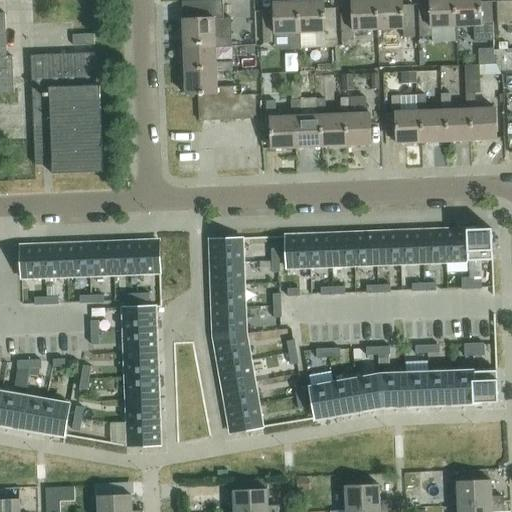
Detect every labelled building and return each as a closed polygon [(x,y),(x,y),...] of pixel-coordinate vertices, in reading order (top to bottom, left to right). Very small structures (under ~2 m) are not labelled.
[(353,30),(378,29),(377,0),(373,0),(352,1),(352,8),(341,9),(342,41),(353,41),(353,30)] [(377,0),(378,29),(403,28),(404,38),(414,38),(413,6),(402,6),(401,0),(377,0)] [(456,26),(455,0),(429,0),(430,5),(419,6),(420,38),(431,37),(431,27),(456,26)] [(480,0),(455,0),(456,26),(473,26),(474,42),(493,41),(492,3),(481,3),(480,0)] [(193,21),(182,21),(183,45),(215,44),(215,49),(232,48),(231,39),(215,39),(214,21),(223,20),(222,1),(192,2),(193,21)] [(510,26),(509,1),(497,2),(498,26),(510,26)] [(324,2),(298,3),(300,33),(300,49),(337,47),(335,9),(324,10),(324,2)] [(273,13),(261,13),(263,45),(275,44),(275,50),(300,49),(300,33),(298,3),(273,4),(273,13)] [(0,93),(14,92),(13,57),(7,58),(5,14),(0,14),(0,93)] [(94,34),(73,36),(73,47),(95,46),(94,34)] [(183,45),(184,69),(216,68),(216,73),(233,73),(232,64),(216,64),(215,49),(215,44),(183,45)] [(479,66),(494,65),(493,50),(479,50),(479,66)] [(97,88),(96,63),(95,54),(30,57),(34,167),(51,166),(52,175),(103,173),(100,87),(97,88)] [(503,113),(495,114),(495,108),(476,109),(475,93),(480,93),(479,65),(465,66),(467,109),(471,109),(472,141),(497,139),(496,135),(504,135),(503,113)] [(199,99),(210,99),(221,98),(232,98),(234,98),(234,89),(217,89),(216,73),(216,68),(184,69),(185,96),(198,96),(199,99)] [(354,90),(354,75),(341,75),(342,91),(354,90)] [(380,90),(380,75),(371,75),(371,90),(378,90),(380,90)] [(417,75),(402,76),(402,84),(417,84),(417,75)] [(445,110),(447,142),(472,141),(471,109),(467,109),(452,110),(451,94),(441,95),(442,110),(445,110)] [(416,96),(417,111),(421,111),(422,143),(447,142),(445,110),(442,110),(426,111),(425,96),(416,96)] [(233,121),(244,121),(243,97),(234,98),(232,98),(233,121)] [(256,120),(255,97),(243,97),(244,121),(256,120)] [(421,111),(417,111),(402,112),(401,97),(392,97),(392,115),(395,115),(396,144),(422,143),(421,111)] [(222,121),(221,98),(210,99),(211,122),(222,121)] [(233,121),(232,98),(221,98),(222,121),(233,121)] [(211,122),(210,99),(199,99),(200,122),(211,122)] [(346,115),(347,147),(371,146),(370,114),(351,115),(350,99),(342,99),(342,115),(346,115)] [(346,115),(342,115),(326,116),(325,100),(316,101),(317,116),(320,116),(322,148),(347,147),(346,115)] [(320,116),(317,116),(302,117),(301,101),(291,102),(292,117),(295,117),(297,149),(322,148),(320,116)] [(295,117),(292,117),(277,118),(276,102),(266,103),(267,121),(270,121),(271,150),(297,149),(295,117)] [(492,229),(468,230),(470,262),(493,261),(492,229)] [(468,230),(446,231),(447,263),(470,262),(468,230)] [(446,231),(423,232),(424,264),(447,263),(446,231)] [(423,232),(400,233),(401,264),(424,264),(423,232)] [(400,233),(377,234),(378,265),(401,264),(400,233)] [(354,234),(332,235),(333,267),(356,266),(354,234)] [(377,234),(354,234),(356,266),(378,265),(377,234)] [(332,235),(309,236),(310,268),(333,267),(332,235)] [(309,236),(285,237),(286,269),(310,268),(309,236)] [(242,239),(211,240),(212,264),(243,262),(242,239)] [(160,242),(136,243),(137,275),(161,274),(160,242)] [(136,243),(113,244),(114,275),(137,275),(136,243)] [(90,244),(68,245),(69,277),(92,276),(90,244)] [(113,244),(90,244),(92,276),(114,275),(113,244)] [(68,245),(45,246),(46,278),(69,277),(68,245)] [(45,246),(21,247),(22,279),(46,278),(45,246)] [(278,249),(270,249),(270,261),(279,261),(278,249)] [(279,261),(270,261),(271,274),(279,274),(279,261)] [(243,262),(212,264),(212,286),(244,285),(243,262)] [(470,277),(461,278),(462,290),(471,290),(470,277)] [(483,277),(470,277),(471,290),(483,290),(483,277)] [(425,283),(412,284),(412,292),(425,292),(425,283)] [(437,283),(425,283),(425,292),(438,291),(437,283)] [(392,284),(379,285),(379,294),(392,293),(392,284)] [(244,285),(212,286),(213,309),(245,308),(244,285)] [(379,285),(367,285),(367,294),(379,294),(379,285)] [(346,286),(334,287),(334,295),(346,295),(346,286)] [(334,287),(321,287),(321,296),(334,295),(334,287)] [(300,288),(287,288),(287,297),(300,297),(300,288)] [(138,293),(125,294),(126,303),(138,302),(138,293)] [(150,293),(138,293),(138,302),(151,302),(150,293)] [(280,294),(271,294),(272,307),(281,307),(280,294)] [(92,295),(80,296),(80,304),(93,304),(92,295)] [(105,295),(92,295),(93,304),(105,304),(105,295)] [(59,296),(47,297),(47,306),(60,305),(59,296)] [(47,297),(34,297),(34,306),(47,306),(47,297)] [(281,307),(272,307),(272,320),(281,319),(281,307)] [(155,308),(123,309),(124,333),(156,331),(155,308)] [(245,308),(213,309),(214,332),(214,338),(246,334),(245,308)] [(100,321),(91,321),(92,334),(100,333),(100,321)] [(156,331),(124,333),(125,355),(157,354),(156,331)] [(100,333),(92,334),(92,346),(101,346),(100,333)] [(246,334),(214,338),(215,344),(219,366),(251,361),(246,334)] [(295,340),(286,342),(288,354),(297,352),(295,340)] [(473,344),(464,344),(464,357),(473,357),(473,344)] [(485,344),(473,344),(473,357),(486,356),(485,344)] [(440,345),(427,346),(427,355),(440,354),(440,345)] [(427,346),(414,346),(415,355),(427,355),(427,346)] [(391,347),(378,348),(378,357),(391,356),(391,347)] [(378,348),(365,348),(366,357),(378,357),(378,348)] [(341,349),(329,350),(329,358),(341,358),(341,349)] [(329,350),(316,350),(316,359),(329,358),(329,350)] [(297,352),(288,354),(290,366),(299,365),(297,352)] [(157,354),(125,355),(126,378),(158,377),(157,354)] [(65,359),(53,360),(54,368),(66,367),(65,359)] [(42,360),(30,361),(30,369),(40,368),(42,368),(42,360)] [(30,361),(18,361),(18,369),(30,369),(30,361)] [(251,361),(219,366),(223,388),(254,383),(251,361)] [(84,366),(81,378),(90,380),(92,367),(84,366)] [(30,369),(29,376),(39,377),(40,368),(30,369)] [(497,372),(474,373),(475,404),(499,403),(497,372)] [(451,373),(428,374),(429,406),(452,405),(451,373)] [(474,373),(451,373),(452,405),(475,404),(474,373)] [(428,374),(405,375),(407,407),(429,406),(428,374)] [(405,375),(380,376),(384,408),(407,407),(405,375)] [(380,376),(356,380),(361,412),(384,408),(380,376)] [(158,377),(126,378),(127,401),(158,400),(158,377)] [(81,378),(79,390),(88,392),(90,380),(81,378)] [(356,380),(333,384),(339,416),(361,412),(356,380)] [(254,383),(223,388),(227,411),(258,405),(254,383)] [(333,384),(310,388),(315,420),(339,416),(333,384)] [(303,385),(294,386),(296,399),(305,397),(303,385)] [(2,393),(0,405),(0,424),(19,428),(25,397),(2,393)] [(25,397),(19,428),(42,432),(47,401),(25,397)] [(305,397),(296,399),(298,411),(307,410),(305,397)] [(158,400),(127,401),(128,424),(159,422),(158,400)] [(47,401),(42,432),(65,436),(71,405),(47,401)] [(258,405),(227,411),(231,434),(262,429),(258,405)] [(76,406),(74,418),(83,420),(85,408),(76,406)] [(74,418),(72,431),(81,432),(83,420),(74,418)] [(159,422),(128,424),(128,447),(160,446),(159,422)] [(456,483),(457,507),(502,505),(501,498),(490,498),(490,481),(486,482),(485,474),(460,475),(461,483),(456,483)] [(308,479),(297,479),(297,490),(308,490),(308,479)] [(269,481),(233,482),(233,492),(266,491),(269,491),(269,481)] [(346,511),(390,510),(390,503),(379,503),(378,486),(345,488),(346,511)] [(60,511),(61,502),(60,488),(46,488),(46,511),(60,511)] [(233,511),(277,511),(278,507),(267,508),(266,491),(233,492),(233,511)] [(96,511),(130,511),(130,495),(96,497),(96,511)] [(0,511),(18,511),(19,500),(0,501),(0,511)]
